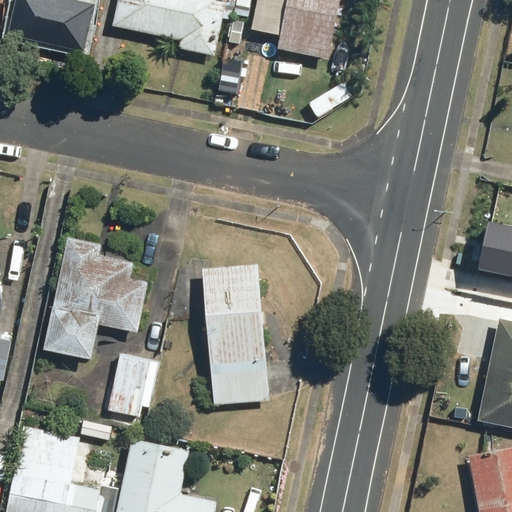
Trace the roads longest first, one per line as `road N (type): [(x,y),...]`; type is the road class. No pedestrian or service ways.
road 1 (residential): [(0,110),(408,198)]
road 2 (tertiary): [(408,198),(343,511)]
road 3 (tertiary): [(450,0),(408,198)]
